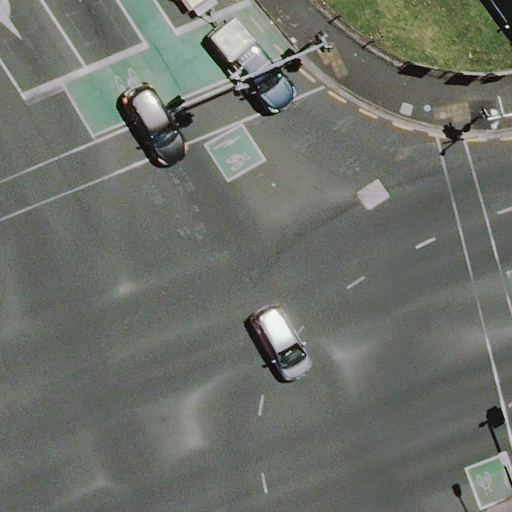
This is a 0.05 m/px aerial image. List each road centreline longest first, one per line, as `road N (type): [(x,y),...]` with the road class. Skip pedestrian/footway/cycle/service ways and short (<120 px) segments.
road 1 (secondary): [(0,30),(224,384)]
road 2 (secondary): [(511,269),(224,384)]
road 3 (secondary): [(224,384),(0,488)]
road 4 (secondary): [(224,384),(284,511)]
